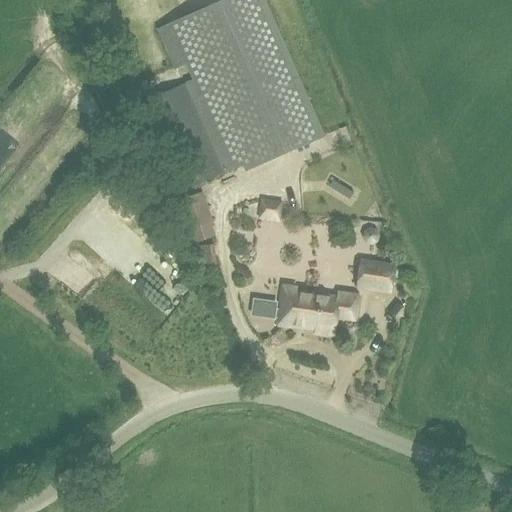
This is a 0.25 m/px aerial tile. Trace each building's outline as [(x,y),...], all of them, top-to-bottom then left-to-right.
[(150,100),(153,105),(183,176),(179,178),(181,182),(184,180),(188,188),(243,165),(245,171),(325,137),(267,0),(227,0),(159,29),(175,68),(187,63),(195,81),(150,100)] [(187,231),(190,230),(194,243),(216,236),(211,223),(212,223),(202,192),(177,201),(187,231)] [(260,198),(257,220),(280,223),(283,202),(260,198)] [(360,259),(355,290),(392,295),(396,264),(360,259)] [(337,299),(309,295),(295,293),(295,290),(282,288),(280,306),(281,306),(279,323),(315,328),(315,331),(333,334),(335,321),(353,323),(357,296),(338,294),(337,299)]
